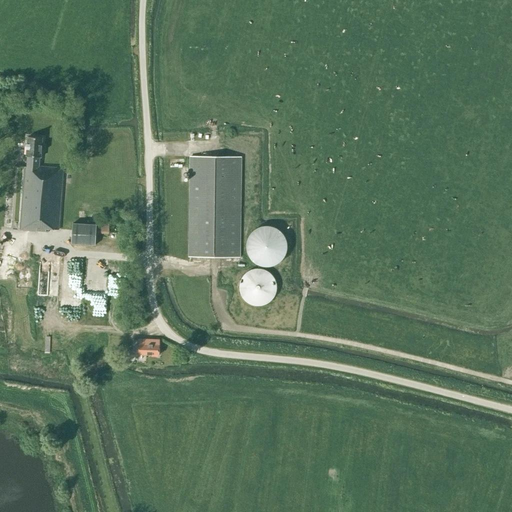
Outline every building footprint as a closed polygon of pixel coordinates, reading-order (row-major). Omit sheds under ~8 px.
[(41,158),(43,139),(28,137),(26,156),(28,156),(27,167),(24,167),(19,230),(46,232),(46,229),(57,230),(63,169),(39,167),(40,158),(41,158)] [(239,257),(241,157),(190,157),(189,257),(239,257)] [(108,235),(108,223),(84,223),(84,226),(72,225),(71,244),(95,246),(96,234),(108,235)] [(264,267),(266,267),(269,267),(270,266),(271,266),(273,266),(274,265),(276,264),(277,264),(279,262),(281,261),(281,260),(282,259),(283,258),(284,257),(284,255),(285,254),(285,253),(286,252),(286,250),(286,249),(286,248),(286,247),(286,245),(286,244),(286,242),(286,241),(285,239),(284,237),(283,235),(282,235),(282,234),(281,233),(279,231),(277,230),(275,229),(274,228),(273,228),(271,227),(270,227),(267,227),(266,227),(265,227),(262,227),(259,228),(257,229),(256,230),(255,230),(254,231),(253,232),(251,233),(251,234),(250,236),(248,238),(248,239),(247,240),(247,242),(247,243),(246,245),(246,246),(246,248),(247,250),(247,251),(247,252),(247,253),(248,255),(249,256),(250,258),(250,259),(251,259),(252,261),(254,263),(256,264),(258,265),(259,265),(260,266),(261,266),(264,267)] [(258,307),(261,306),(263,306),(266,305),(269,303),(271,301),(273,299),(275,296),(276,293),(276,291),(277,288),(276,285),(276,282),(275,279),(273,276),(271,274),(269,272),(266,271),(263,269),(261,269),(258,269),(255,269),(252,269),(249,271),(246,272),(244,274),(242,276),(241,279),(239,282),(239,285),(238,288),(239,291),(239,293),(241,296),(242,299),(244,301),(246,303),(249,305),(252,306),(255,306),(258,307)] [(159,356),(159,346),(159,340),(138,339),(138,354),(159,356)]
